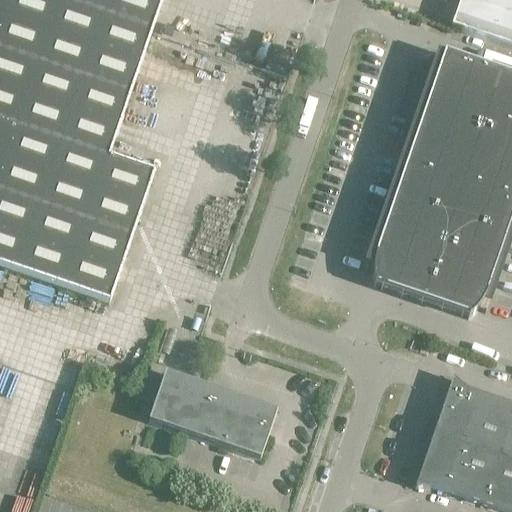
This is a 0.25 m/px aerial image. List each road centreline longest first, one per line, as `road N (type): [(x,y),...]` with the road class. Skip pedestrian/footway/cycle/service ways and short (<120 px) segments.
road 1 (unclassified): [(352,353),(246,318),(355,0)]
road 2 (unclassified): [(343,478),(379,379),(374,362),(352,353)]
